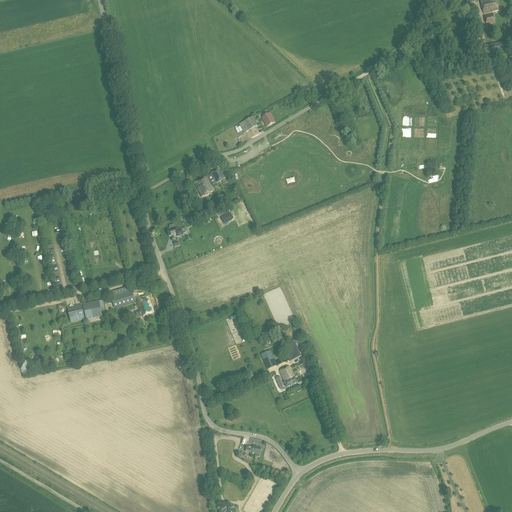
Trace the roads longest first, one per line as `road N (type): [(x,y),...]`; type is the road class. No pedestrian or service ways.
road 1 (unclassified): [(298,472),(272,442),(208,422),(140,192)]
road 2 (unclassified): [(298,472),(345,453),(438,450),(511,422)]
road 3 (unclassified): [(329,95),(240,148),(140,192)]
road 4 (unclassified): [(140,192),(99,0)]
road 5 (track): [(0,203),(136,173)]
road 6 (track): [(431,8),(401,50),(329,95)]
